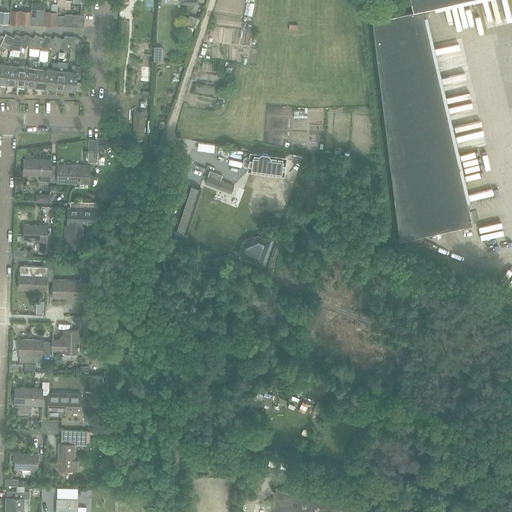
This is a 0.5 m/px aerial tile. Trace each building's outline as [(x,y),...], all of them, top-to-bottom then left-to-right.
[(410,0),(412,9),(422,8),(453,0),(410,0)] [(472,222),(422,8),(412,9),(372,19),(399,239),(472,222)] [(31,9),(31,25),(44,25),(44,24),(44,12),(45,9),(31,9)] [(11,24),(20,24),(30,25),(30,12),(11,11),(11,24)] [(57,12),(44,12),(44,24),(56,25),(57,12)] [(72,19),(72,26),(84,26),(84,14),(72,14),(72,19)] [(56,26),(72,26),(72,19),(65,19),(65,16),(64,16),(56,15),(56,17),(56,25),(56,26)] [(5,34),(3,37),(0,45),(5,48),(10,36),(5,34)] [(15,34),(14,37),(10,46),(10,50),(19,51),(19,46),(23,38),(15,34)] [(24,35),(23,38),(19,46),(25,48),(30,37),(24,35)] [(34,35),(33,38),(29,47),(35,49),(39,37),(34,35)] [(44,35),(43,39),(39,47),(45,49),(50,38),(44,35)] [(54,36),(52,39),(49,47),(55,49),(59,38),(54,36)] [(64,36),(62,39),(59,48),(64,50),(69,39),(64,36)] [(80,39),(74,36),(69,48),(75,50),(80,39)] [(154,62),(162,63),(163,48),(154,47),(154,62)] [(13,65),(8,64),(5,83),(15,84),(17,65),(17,62),(13,61),(13,65)] [(32,67),(27,66),(24,85),(34,86),(37,68),(37,61),(33,61),(32,67)] [(42,68),(37,68),(34,86),(44,87),(46,69),(47,63),(42,62),(42,68)] [(52,69),(46,69),(44,87),(54,88),(56,70),(57,64),(53,64),(52,69)] [(27,66),(17,65),(15,84),(24,85),(27,66)] [(72,72),(66,71),(64,89),(75,91),(77,66),(72,66),(72,72)] [(66,71),(56,70),(54,88),(64,89),(66,71)] [(134,111),(133,128),(133,139),(144,139),(145,111),(134,111)] [(98,139),(89,139),(88,149),(88,152),(98,152),(98,139)] [(244,159),(243,164),(245,166),(249,166),(248,170),(283,174),(285,158),(285,157),(269,156),(267,153),(262,153),(259,155),(250,154),(251,154),(250,158),(246,157),(244,159)] [(24,159),(23,174),(37,175),(37,174),(40,174),(40,181),(50,181),(50,182),(56,182),(57,166),(51,166),(51,160),(24,159)] [(57,164),(57,166),(56,182),(74,183),(74,182),(79,182),(79,183),(89,183),(90,166),(57,164)] [(480,168),(464,172),(467,184),(483,181),(480,168)] [(205,183),(231,193),(234,186),(208,176),(205,183)] [(188,185),(173,231),(186,236),(201,189),(188,185)] [(95,223),(96,202),(70,201),(70,207),(67,207),(67,223),(67,225),(65,225),(65,238),(67,238),(66,249),(81,249),(82,238),(82,233),(83,233),(83,230),(82,230),(83,223),(95,223)] [(29,241),(31,241),(31,240),(40,240),(39,251),(52,252),(53,235),(46,235),(47,225),(24,224),(23,240),(29,240),(29,241)] [(236,253),(260,263),(270,239),(257,233),(254,235),(253,233),(244,237),(245,239),(241,241),(236,253)] [(20,266),(20,274),(19,274),(19,289),(33,290),(33,288),(36,288),(36,290),(46,290),(47,280),(53,281),(53,279),(53,268),(47,268),(47,267),(20,266)] [(53,279),(53,281),(52,297),(70,298),(70,296),(74,297),(74,298),(85,298),(85,281),(53,279)] [(41,309),(41,296),(32,296),(32,310),(41,309)] [(75,324),(85,325),(88,325),(87,331),(84,331),(83,338),(89,338),(90,317),(75,317),(75,324)] [(63,330),(63,337),(61,339),(61,340),(53,340),(53,333),(52,357),(53,350),(70,351),(70,353),(78,353),(78,348),(79,348),(79,345),(78,345),(79,330),(63,330)] [(42,340),(22,339),(22,347),(19,347),(19,355),(19,360),(41,361),(41,356),(42,356),(42,354),(50,355),(50,342),(42,341),(42,340)] [(42,389),(25,388),(15,388),(14,403),(28,404),(28,402),(32,402),(32,404),(42,404),(42,394),(49,395),(49,393),(49,382),(42,382),(42,389)] [(81,394),(49,393),(49,395),(48,411),(66,412),(66,410),(70,410),(70,412),(80,412),(81,394)] [(227,414),(238,419),(247,399),(236,394),(227,414)] [(58,464),(58,470),(77,471),(78,461),(75,461),(75,459),(74,459),(74,444),(87,445),(87,435),(87,431),(62,430),(62,436),(61,444),(59,444),(58,464)] [(37,469),(38,464),(38,454),(18,453),(17,461),(15,461),(15,469),(20,469),(20,470),(22,470),(22,469),(37,469)] [(8,491),(8,497),(7,497),(6,506),(8,506),(7,511),(23,511),(23,506),(23,499),(29,499),(29,492),(8,491)] [(77,511),(78,499),(63,499),(63,498),(60,498),(60,499),(57,499),(56,511),(58,511),(77,511)]
